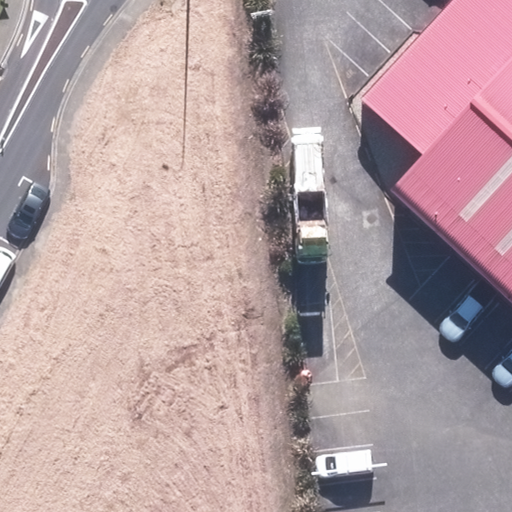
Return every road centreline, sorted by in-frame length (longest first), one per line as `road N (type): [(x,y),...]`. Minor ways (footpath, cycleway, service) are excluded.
road 1 (residential): [(106,0),(0,168)]
road 2 (residential): [(0,117),(46,0)]
